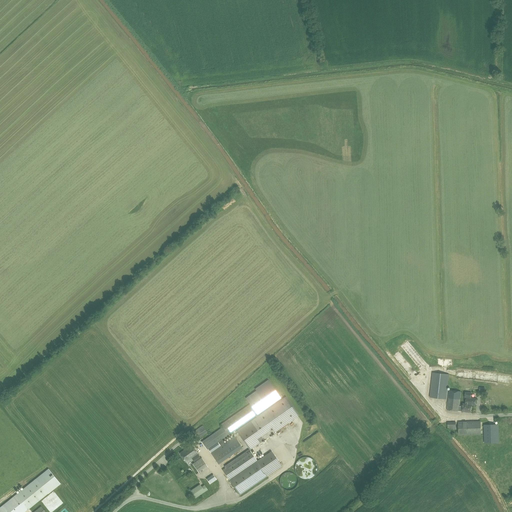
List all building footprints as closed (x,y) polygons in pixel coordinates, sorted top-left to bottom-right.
[(446,399),(449,374),(432,372),(430,397),(446,399)] [(251,449),(298,417),(285,398),(285,397),(258,416),(257,414),(268,406),(269,408),(271,407),(270,405),(281,398),(268,380),(255,389),(257,391),(246,398),(250,404),(221,424),(223,426),(220,428),(221,429),(202,442),(207,449),(218,442),(221,446),(211,453),(217,462),(241,446),(234,437),(224,443),(221,439),(256,416),(257,417),(238,430),(251,449)] [(461,391),(449,390),(447,410),(459,411),(459,406),(461,391)] [(459,406),(459,411),(471,412),(472,404),(475,404),(476,398),(471,398),(471,393),(465,392),(464,398),(466,398),(465,404),(463,404),(463,405),(462,405),(461,406),(459,406)] [(459,435),(481,434),(481,421),(458,422),(459,435)] [(485,443),(499,443),(498,424),(484,425),(485,443)] [(195,431),(199,438),(208,431),(203,425),(195,431)] [(208,449),(210,453),(220,446),(217,442),(208,449)] [(179,453),(186,462),(192,458),(194,462),(200,457),(191,445),(179,453)] [(225,468),(222,470),(240,495),(282,467),(271,451),(257,461),(249,449),(224,466),(225,468)] [(192,464),(198,472),(207,466),(202,458),(192,464)] [(0,507),(0,511),(24,511),(29,509),(61,482),(49,468),(0,507)] [(191,491),(196,497),(206,490),(204,486),(201,488),(200,485),(191,491)]
